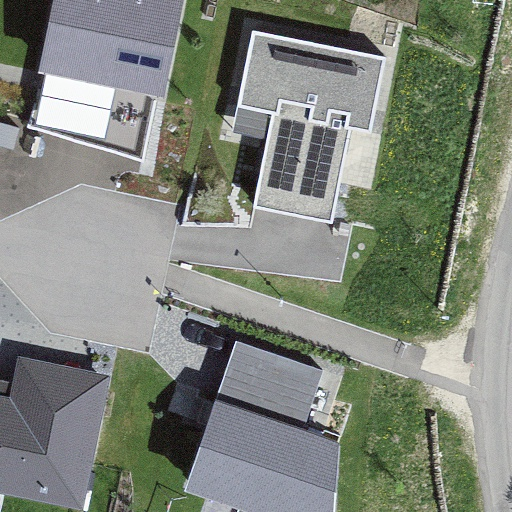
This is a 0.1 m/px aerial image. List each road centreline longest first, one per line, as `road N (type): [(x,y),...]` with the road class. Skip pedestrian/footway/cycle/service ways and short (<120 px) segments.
road 1 (residential): [(0,245),(161,279),(390,354)]
road 2 (residential): [(511,320),(496,394),(511,509)]
